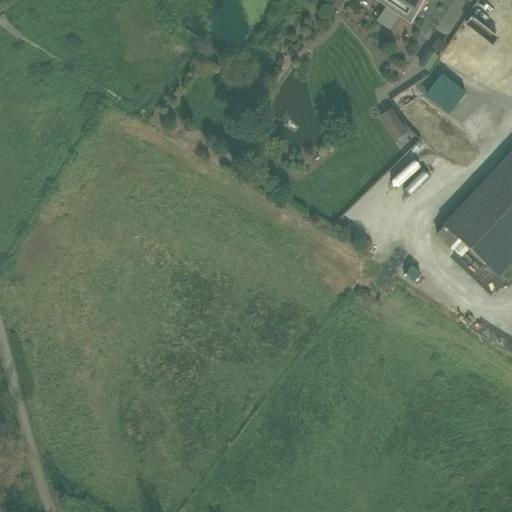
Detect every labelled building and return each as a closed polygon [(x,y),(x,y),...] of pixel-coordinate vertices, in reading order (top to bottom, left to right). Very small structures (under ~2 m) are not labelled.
[(371,0),(386,10),(400,19),(409,25),(411,22),(379,1),(379,0),(371,0)] [(409,25),(411,26),(428,0),(379,0),(379,1),(411,22),(409,25)] [(400,19),(386,10),(376,26),(390,35),(400,19)] [(439,60),(427,52),(416,67),(429,75),(439,60)] [(466,95),(442,77),(425,100),(449,118),(466,95)] [(408,135),(392,111),(378,120),(394,144),(408,135)] [(511,158),(446,230),(499,279),(511,264),(511,158)]
